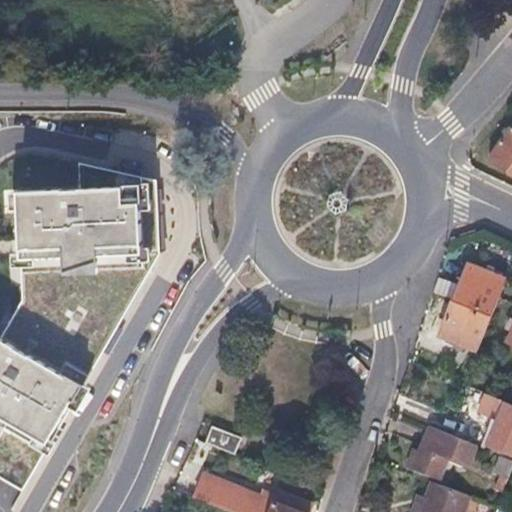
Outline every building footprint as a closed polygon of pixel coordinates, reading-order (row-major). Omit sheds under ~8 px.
[(511,126),(510,125),(490,156),(511,170),(511,126)] [(0,475),(23,489),(157,251),(154,185),(119,170),(76,161),(77,187),(15,189),(21,298),(0,334),(0,475)] [(470,264),(456,300),(494,314),(508,280),(470,264)] [(494,314),(456,300),(442,333),(480,349),(494,314)] [(501,449),(507,436),(511,437),(511,403),(502,399),(495,417),(490,415),(480,439),(501,449)] [(213,420),(207,434),(235,446),(241,431),(213,420)] [(470,467),(478,445),(430,426),(421,451),(414,449),(407,466),(440,480),(448,458),(470,467)] [(491,488),(503,493),(511,471),(511,459),(504,456),(491,488)] [(204,474),(195,494),(236,511),(304,511),(259,494),(258,497),(204,474)] [(463,511),(469,498),(436,485),(425,511),(463,511)]
